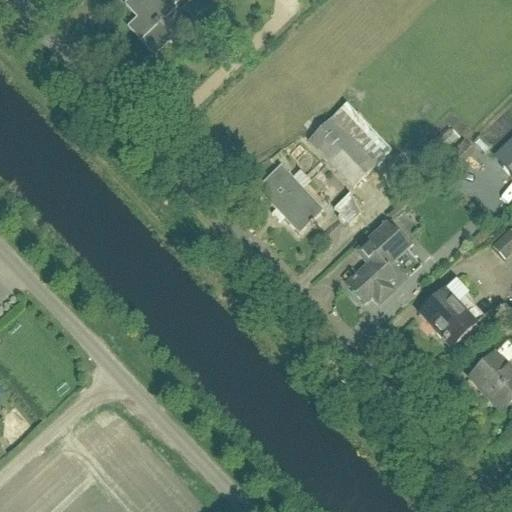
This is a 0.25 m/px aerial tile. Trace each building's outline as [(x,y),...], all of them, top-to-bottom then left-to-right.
[(133,0),(125,8),(137,22),(127,31),(153,59),(172,42),(159,28),(160,27),(159,26),(163,21),(165,23),(176,13),(173,11),(184,0),(185,0),(191,6),(184,12),(193,23),(203,13),(205,15),(214,7),(212,5),(216,0),(133,0)] [(353,189),(391,153),(346,106),(309,142),(353,189)] [(447,182),(474,156),(464,145),(437,171),(447,182)] [(511,157),(500,169),(511,181),(511,157)] [(323,215),(300,191),(308,183),(300,175),(292,182),(281,171),(256,194),(299,238),(323,215)] [(386,273),(385,273),(408,253),(386,228),(356,255),(368,268),(346,288),(363,308),(372,300),(379,307),(392,295),(386,288),(393,282),(386,273)] [(504,265),(511,257),(511,236),(510,234),(491,252),(504,265)] [(468,297),(456,284),(445,295),(444,294),(418,319),(450,353),(477,328),(464,315),(472,308),(465,300),(468,297)] [(501,417),(511,406),(511,377),(506,371),(511,365),(511,349),(508,345),(493,358),(494,358),(468,383),(501,417)]
